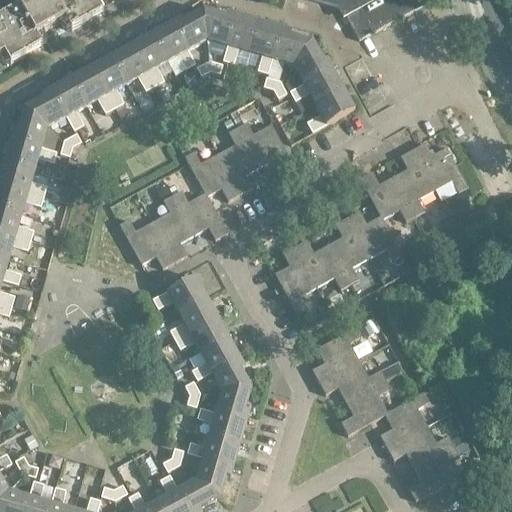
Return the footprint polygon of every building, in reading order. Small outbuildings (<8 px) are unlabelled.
[(37,0),(18,11),(23,18),(41,51),(41,50),(36,40),(64,24),(70,34),(101,17),(92,0),(37,0)] [(92,0),(101,17),(103,16),(97,6),(107,0),(131,0),(132,0),(92,0)] [(303,0),(339,10),(343,19),(345,18),(348,24),(359,43),(362,42),(426,7),(428,6),(424,0),(303,0)] [(10,17),(10,15),(0,20),(0,59),(3,57),(9,68),(41,51),(23,18),(13,23),(9,17),(10,17)] [(207,15),(204,16),(207,43),(227,49),(236,18),(225,16),(224,20),(207,15)] [(207,43),(204,16),(200,16),(184,25),(181,21),(172,26),(187,54),(207,43)] [(258,25),(236,18),(227,49),(223,65),(233,68),(238,52),(250,56),(258,25)] [(281,32),(258,25),(250,56),(262,59),(257,75),(268,78),(272,62),(281,32)] [(195,68),(187,54),(172,26),(152,37),(167,65),(178,59),(186,73),(195,68)] [(291,35),(281,32),(272,62),(293,68),(310,47),(308,45),(290,40),(291,35)] [(167,65),(152,37),(132,48),(155,90),(164,85),(156,71),(167,65)] [(313,50),(310,47),(293,68),(304,88),(331,73),(326,63),(321,66),(313,50)] [(155,90),(132,48),(111,59),(127,87),(138,81),(146,95),(155,90)] [(127,87),(111,59),(91,70),(115,112),(124,107),(116,93),(127,87)] [(210,76),(209,65),(197,72),(201,81),(210,76)] [(222,69),(209,65),(210,76),(219,78),(222,69)] [(115,112),(91,70),(71,82),(87,109),(97,103),(105,117),(115,112)] [(343,93),(331,73),(304,88),(290,96),(295,105),(309,98),(315,108),(343,93)] [(186,78),(184,83),(188,90),(198,85),(192,75),(186,78)] [(87,109),(71,82),(51,93),(66,121),(74,135),(84,129),(76,115),(87,109)] [(266,82),(263,91),(273,94),(279,86),(266,82)] [(280,85),(279,86),(273,94),(278,102),(286,98),(280,85)] [(66,121),(51,93),(41,98),(44,102),(28,111),(26,114),(47,131),(66,121)] [(354,114),(343,93),(315,108),(321,119),(307,127),(312,136),(354,114)] [(168,95),(161,99),(163,103),(170,99),(168,95)] [(124,108),(115,113),(120,120),(128,115),(124,108)] [(47,131),(26,114),(23,117),(18,134),(13,133),(10,143),(41,152),(47,131)] [(237,114),(230,117),(236,128),(243,124),(237,114)] [(230,123),(224,126),(228,134),(235,131),(230,123)] [(247,127),(237,132),(259,171),(274,163),(280,175),(279,175),(280,176),(292,169),(270,128),(253,138),(247,128),(247,127)] [(259,171),(237,132),(228,137),(229,138),(234,148),(217,158),(240,198),(252,191),(252,190),(251,191),(244,179),(259,171)] [(64,144),(64,145),(72,151),(81,147),(76,138),(64,144)] [(56,156),(41,152),(10,143),(4,165),(34,174),(37,162),(53,167),(56,156)] [(72,151),(64,145),(60,158),(69,161),(72,151)] [(425,148),(425,147),(412,154),(435,194),(452,185),(458,195),(458,196),(468,191),(446,151),(431,160),(425,149),(425,148)] [(435,194),(412,154),(400,161),(400,162),(401,161),(407,173),(393,181),(415,220),(424,215),(424,214),(423,214),(417,204),(435,194)] [(185,161),(204,197),(205,196),(207,200),(208,200),(221,193),(227,203),(227,204),(227,205),(240,198),(217,158),(200,167),(194,157),(195,157),(194,156),(185,161)] [(34,174),(4,165),(0,177),(0,188),(43,201),(46,190),(31,186),(34,174)] [(373,177),(372,176),(360,183),(379,219),(380,219),(382,223),(383,223),(400,213),(406,224),(405,224),(406,225),(415,220),(393,181),(378,188),(372,177),(373,177)] [(43,201),(0,188),(0,212),(21,218),(25,207),(40,211),(43,201)] [(166,188),(158,193),(163,202),(171,198),(166,188)] [(174,189),(169,191),(172,197),(177,194),(174,189)] [(468,192),(456,199),(465,213),(476,207),(468,192)] [(181,194),(172,199),(194,239),(209,231),(215,242),(214,243),(215,244),(227,237),(208,200),(207,200),(205,196),(204,197),(187,206),(182,196),(181,194)] [(194,239),(172,199),(163,205),(164,206),(164,205),(170,216),(152,225),(174,266),(186,259),(180,247),(194,239)] [(21,218),(0,212),(0,235),(31,245),(33,235),(18,230),(21,218)] [(360,216),(359,215),(347,221),(369,263),(387,253),(392,264),(392,265),(402,259),(383,223),(382,223),(380,219),(379,219),(365,227),(359,216),(360,216)] [(369,263),(347,221),(335,228),(335,229),(336,229),(342,240),(327,248),(349,289),(358,284),(358,283),(352,272),(369,263)] [(129,223),(119,229),(141,269),(156,261),(162,273),(174,266),(152,225),(135,235),(129,225),(130,224),(129,223)] [(31,245),(0,235),(0,259),(9,262),(12,251),(28,255),(31,245)] [(307,245),(307,243),(294,250),(316,292),(334,282),(339,293),(340,294),(349,289),(327,248),(313,256),(307,245)] [(316,292),(294,250),(281,257),(282,259),(283,258),(289,270),(274,278),(295,318),(306,312),(305,311),(299,301),(316,292)] [(9,262),(0,259),(0,283),(2,284),(18,289),(21,278),(5,274),(9,262)] [(172,305),(178,316),(205,301),(194,281),(152,303),(158,313),(172,305)] [(0,291),(2,284),(0,283),(0,306),(12,310),(15,300),(0,295),(0,291)] [(19,297),(16,309),(28,313),(32,301),(19,297)] [(216,321),(205,301),(178,316),(184,327),(170,335),(175,344),(216,321)] [(12,310),(0,306),(0,317),(9,320),(12,310)] [(227,341),(216,321),(175,344),(180,353),(194,346),(200,356),(227,341)] [(373,321),(361,328),(367,338),(379,331),(373,321)] [(361,341),(356,331),(316,353),(324,368),(313,373),(311,374),(318,386),(358,364),(349,347),(359,341),(360,341),(361,341)] [(239,361),(227,341),(200,356),(205,367),(191,375),(197,384),(211,377),(239,361)] [(244,371),(239,361),(211,377),(221,395),(248,392),(248,389),(239,373),(244,371)] [(368,382),(358,364),(318,386),(325,398),(326,398),(326,397),(337,391),(345,405),(385,384),(385,383),(380,375),(379,375),(379,376),(368,382)] [(178,368),(171,372),(176,380),(182,376),(178,368)] [(389,370),(380,375),(385,383),(394,379),(389,370)] [(390,393),(385,384),(345,405),(353,420),(342,426),(342,425),(340,426),(347,439),(384,419),(384,418),(388,416),(387,416),(378,399),(388,393),(389,394),(390,393)] [(193,386),(184,390),(189,399),(199,398),(193,386)] [(249,396),(248,392),(221,395),(215,416),(246,425),(249,415),(244,413),(249,396)] [(429,406),(423,396),(387,416),(388,416),(384,418),(384,419),(392,433),(381,439),(380,438),(379,439),(386,451),(427,429),(417,412),(427,407),(429,406)] [(196,411),(199,398),(189,399),(186,409),(196,411)] [(212,427),(209,439),(239,448),(246,425),(215,416),(200,412),(197,422),(212,427)] [(436,447),(427,429),(386,451),(393,464),(394,463),(393,463),(405,457),(412,471),(453,449),(447,440),(446,441),(436,447)] [(464,435),(456,439),(459,446),(463,443),(467,441),(464,435)] [(31,438),(23,443),(29,453),(37,448),(31,438)] [(239,448),(209,439),(205,451),(190,446),(187,457),(202,462),(232,470),(239,448)] [(459,446),(453,449),(458,459),(469,453),(463,443),(459,446)] [(458,459),(453,449),(412,471),(420,486),(409,491),(408,492),(415,504),(456,482),(446,464),(456,459),(458,459)] [(183,455),(174,453),(171,462),(179,469),(183,455)] [(0,461),(0,473),(12,468),(6,458),(0,461)] [(28,469),(23,460),(15,465),(21,477),(28,469)] [(179,469),(171,462),(162,467),(167,475),(179,469)] [(232,470),(202,462),(196,483),(217,499),(219,497),(225,479),(229,480),(232,470)] [(38,472),(28,469),(21,477),(35,481),(38,472)] [(168,499),(157,505),(160,511),(187,511),(177,494),(169,479),(160,484),(168,499)] [(217,499),(196,483),(177,494),(187,511),(199,511),(215,502),(217,499)] [(33,485),(29,501),(25,511),(48,511),(50,507),(39,504),(44,488),(33,485)] [(127,497),(122,489),(113,494),(114,504),(127,497)] [(55,491),(50,507),(48,511),(66,511),(61,510),(66,494),(55,491)] [(113,494),(104,491),(101,501),(114,504),(113,494)] [(25,511),(29,501),(7,495),(0,504),(0,511),(25,511)] [(129,501),(134,511),(160,511),(157,505),(146,511),(138,496),(129,501)] [(86,511),(98,511),(101,504),(90,501),(86,511)]
